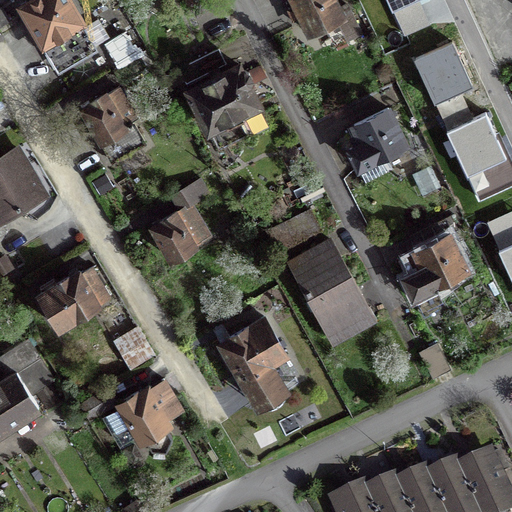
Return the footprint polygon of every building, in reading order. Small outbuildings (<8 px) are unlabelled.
[(78,23),(81,21),(68,0),(29,0),(19,6),(55,68),(93,47),(78,23)] [(307,35),(342,18),(333,0),(290,0),(294,7),(287,11),(292,21),(299,17),(307,35)] [(0,27),(8,21),(0,9),(0,27)] [(123,34),(104,45),(117,67),(136,56),(123,34)] [(446,97),(474,85),(454,41),(427,53),(446,97)] [(177,70),(185,85),(225,65),(217,50),(177,70)] [(136,56),(117,67),(113,70),(120,83),(146,68),(138,55),(136,56)] [(218,151),(267,125),(247,86),(249,84),(251,80),(247,73),(242,71),(224,81),(220,75),(188,92),(218,151)] [(131,122),(135,119),(117,88),(105,96),(104,95),(80,110),(111,162),(143,142),(131,122)] [(372,162),(404,146),(386,109),(352,126),(357,135),(349,139),(353,147),(348,150),(360,174),(374,167),(372,162)] [(468,173),(507,156),(488,113),(449,130),(468,173)] [(0,159),(0,220),(21,208),(20,207),(42,193),(16,150),(0,159)] [(207,194),(198,180),(171,197),(179,210),(150,228),(169,260),(207,238),(187,206),(207,194)] [(308,211),(285,223),(294,241),(317,230),(308,211)] [(465,271),(447,235),(413,251),(417,260),(410,264),(414,272),(402,278),(415,303),(436,292),(433,287),(449,279),(454,283),(461,280),(461,273),(465,271)] [(327,333),(367,310),(329,241),(288,264),(327,333)] [(511,243),(500,249),(511,274),(511,243)] [(57,328),(109,297),(91,268),(79,275),(78,272),(55,285),(52,280),(39,288),(42,292),(37,295),(57,328)] [(284,355),(262,318),(219,344),(253,402),(282,385),(269,364),(284,355)] [(113,342),(129,368),(152,355),(136,328),(113,342)] [(47,379),(23,342),(0,355),(0,361),(9,376),(0,382),(0,428),(1,430),(37,407),(27,392),(47,379)] [(164,418),(179,409),(162,380),(147,388),(147,387),(137,393),(136,392),(115,405),(106,389),(79,404),(89,420),(117,403),(120,407),(104,416),(113,431),(128,422),(139,441),(143,438),(150,450),(165,451),(170,438),(164,426),(168,424),(164,418)] [(131,445),(123,450),(131,463),(139,458),(131,445)] [(405,482),(397,485),(394,480),(377,488),(366,493),(364,488),(356,492),(334,501),(339,511),(511,511),(509,507),(510,507),(487,457),(466,466),(458,470),(456,465),(436,474),(427,478),(425,473),(405,482)]
